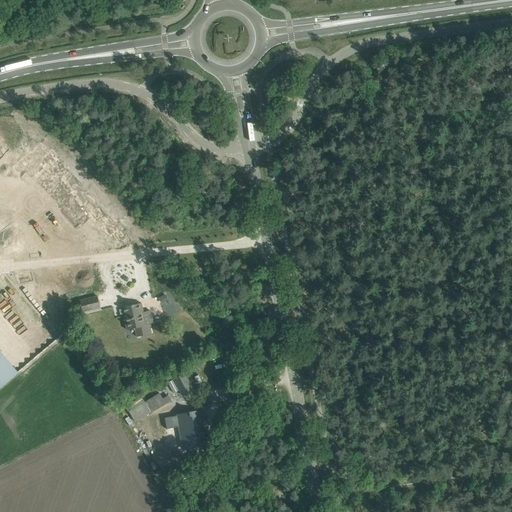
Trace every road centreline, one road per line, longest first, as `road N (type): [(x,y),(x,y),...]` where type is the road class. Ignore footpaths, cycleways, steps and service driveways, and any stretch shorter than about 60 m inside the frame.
road 1 (tertiary): [(320,511),(249,145)]
road 2 (track): [(511,471),(317,497)]
road 3 (unclassified): [(329,63),(373,41),(511,22)]
road 4 (unclassified): [(0,98),(96,82),(143,92)]
road 5 (primary): [(365,20),(505,0)]
road 6 (unclassified): [(249,145),(223,150),(199,142),(143,92)]
road 7 (unclassified): [(329,63),(284,133),(249,145)]
